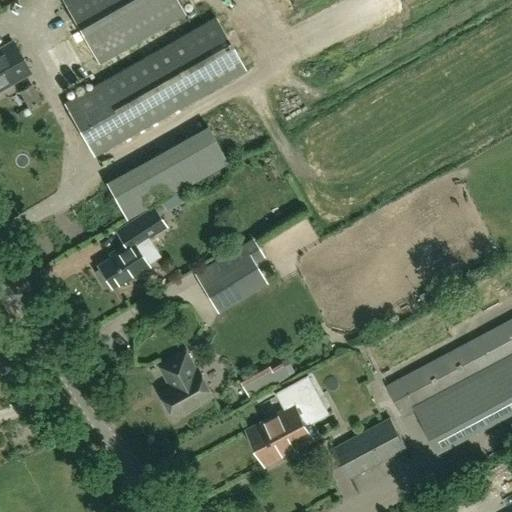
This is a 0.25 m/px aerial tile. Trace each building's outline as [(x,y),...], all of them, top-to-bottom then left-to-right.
[(63,0),(98,61),(183,13),(175,0),(63,0)] [(94,155),(245,70),(216,18),(65,103),(94,155)] [(0,90),(30,73),(12,41),(0,47),(0,90)] [(28,107),(40,99),(30,84),(18,92),(28,107)] [(126,221),(227,162),(206,125),(105,183),(126,221)] [(166,211),(184,201),(179,192),(161,202),(166,211)] [(125,282),(149,267),(135,246),(166,226),(153,206),(122,227),(130,240),(109,254),(110,256),(97,265),(99,268),(95,271),(105,286),(109,284),(112,287),(123,280),(125,282)] [(267,283),(255,263),(264,257),(252,237),(193,273),(218,313),(267,283)] [(511,412),(511,319),(387,386),(404,417),(415,410),(438,452),(511,412)] [(198,372),(188,352),(162,366),(172,386),(162,392),(166,400),(164,404),(169,412),(173,412),(175,417),(214,396),(200,371),(198,372)] [(251,399),(280,383),(270,366),(241,382),(251,399)] [(265,464),(313,438),(302,416),(320,407),(313,395),(317,392),(309,376),(277,393),(286,410),(248,431),(265,464)] [(349,479),(406,448),(390,418),(333,449),(349,479)] [(511,456),(488,470),(495,483),(511,474),(511,456)] [(484,476),(464,487),(470,497),(490,487),(484,476)]
